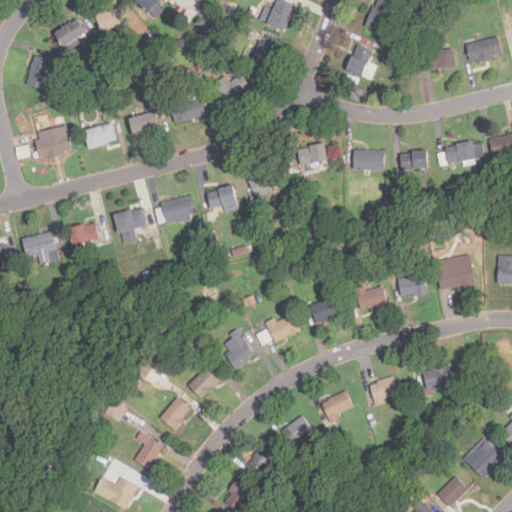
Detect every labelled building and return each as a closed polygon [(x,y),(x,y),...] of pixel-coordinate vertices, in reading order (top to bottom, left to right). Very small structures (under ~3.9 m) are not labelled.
[(164,0),(149,14),(138,1),(139,0),(164,0)] [(287,33),(269,25),(279,0),(282,0),(295,6),(290,16),(287,33)] [(384,35),(368,28),(378,0),(381,0),(396,6),(384,35)] [(98,18),(124,9),(129,24),(104,33),(98,18)] [(261,22),(265,9),(270,10),(266,24),(261,22)] [(57,35),(79,20),(88,34),(66,48),(57,35)] [(479,64),(478,60),(471,62),(468,46),(500,39),(504,55),(495,57),(479,64)] [(268,74),(252,67),(261,43),(276,49),(272,60),(268,74)] [(364,77),(349,71),(360,46),(375,53),(364,77)] [(203,54),(208,50),(211,53),(206,58),(203,54)] [(432,71),(428,56),(455,50),(459,68),(443,69),(432,71)] [(119,55),(125,53),(127,60),(121,61),(119,55)] [(28,86),(36,57),(57,63),(54,73),(50,72),(46,90),(28,86)] [(230,111),(213,88),(227,77),(232,83),(243,75),(253,89),(242,97),(244,100),(230,111)] [(111,82),(105,84),(103,77),(109,76),(111,82)] [(177,124),(173,107),(189,103),(188,96),(195,94),(197,102),(204,100),(208,116),(177,124)] [(134,135),(131,119),(150,115),(157,113),(161,129),(150,131),(134,135)] [(113,119),(117,135),(106,139),(106,141),(90,145),(85,127),(113,119)] [(39,150),(40,150),(37,140),(42,139),(40,130),(67,123),(72,148),(64,150),(64,152),(48,156),(48,154),(40,156),(39,150)] [(511,152),(495,157),(492,141),(511,136),(511,152)] [(465,168),(464,163),(450,165),(447,147),(474,144),(484,144),(486,159),(477,160),(478,166),(465,168)] [(317,175),(314,164),(303,167),(300,151),(326,145),(331,172),(317,175)] [(386,171),(356,171),(356,152),(387,153),(386,171)] [(404,171),(402,155),(428,152),(430,168),(404,171)] [(260,201),(249,181),(275,167),(284,184),(268,192),(270,196),(260,201)] [(226,212),(225,207),(213,210),(209,194),(235,188),(240,209),(226,212)] [(168,225),(168,222),(160,224),(157,210),(164,208),(163,205),(192,197),(196,214),(191,215),(193,221),(179,224),(179,222),(168,225)] [(126,245),(123,234),(121,235),(116,217),(144,210),(149,228),(135,232),(138,242),(126,245)] [(417,222),(417,214),(425,213),(426,221),(417,222)] [(78,254),(71,231),(97,224),(102,240),(86,245),(88,251),(78,254)] [(319,238),(316,228),(322,226),(325,236),(319,238)] [(25,241),(55,234),(59,251),(50,253),(52,264),(42,267),(40,255),(29,258),(25,241)] [(395,254),(392,247),(399,244),(402,251),(395,254)] [(0,246),(8,245),(12,265),(1,267),(0,264),(0,246)] [(185,262),(183,254),(188,253),(191,264),(186,266),(185,262)] [(511,284),(498,284),(500,256),(511,256),(511,284)] [(295,275),(293,268),(306,264),(309,270),(295,275)] [(451,289),(447,271),(473,266),(477,284),(451,289)] [(156,278),(154,271),(160,270),(162,277),(156,278)] [(144,274),(150,273),(152,280),(146,281),(144,274)] [(415,299),(415,295),(403,298),(400,281),(426,275),(430,296),(415,299)] [(362,311),(357,290),(368,287),(369,292),(385,288),(389,304),(362,311)] [(178,305),(175,300),(181,296),(184,301),(178,305)] [(318,324),(312,307),(337,298),(343,315),(318,324)] [(277,344),(267,324),(276,319),(278,324),(294,316),(302,331),(277,344)] [(258,333),(267,329),(272,340),(263,344),(258,333)] [(238,371),(226,356),(232,352),(227,346),(234,340),(232,336),(239,331),(256,354),(250,359),(238,371)] [(428,390),(425,372),(451,367),(454,385),(428,390)] [(204,400),(190,387),(209,368),(222,381),(204,400)] [(378,408),(372,388),(378,383),(394,377),(400,396),(385,400),(387,405),(378,408)] [(133,386),(136,381),(142,386),(139,390),(133,386)] [(333,424),(324,404),(348,393),(355,408),(339,415),(342,420),(333,424)] [(178,432),(162,420),(178,399),(192,409),(185,418),(178,432)] [(115,402),(129,409),(121,423),(108,416),(115,402)] [(293,447),(284,432),(304,418),(314,433),(293,447)] [(511,444),(503,435),(511,426),(511,444)] [(151,471),(137,462),(147,445),(138,440),(143,433),(166,447),(151,471)] [(482,477),(472,466),(485,453),(481,449),(488,443),(503,459),(482,477)] [(266,480),(251,466),(254,459),(265,447),(278,459),(268,470),(272,474),(266,480)] [(348,466),(343,458),(349,454),(353,462),(348,466)] [(96,493),(105,478),(119,486),(123,479),(137,486),(132,496),(135,498),(128,511),(96,493)] [(452,508),(439,496),(457,478),(470,491),(452,508)] [(240,511),(227,504),(233,495),(230,492),(237,481),(254,491),(240,511)] [(417,511),(418,511),(415,507),(421,500),(433,511),(417,511)]
